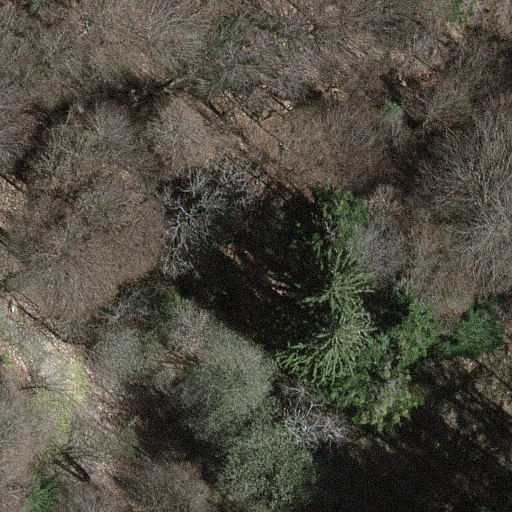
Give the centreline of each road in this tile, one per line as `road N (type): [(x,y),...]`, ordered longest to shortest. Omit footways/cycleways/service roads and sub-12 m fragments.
road 1 (track): [(60,382),(119,367),(156,368),(339,476),(377,490),(447,487),(511,455)]
road 2 (track): [(60,382),(97,511)]
